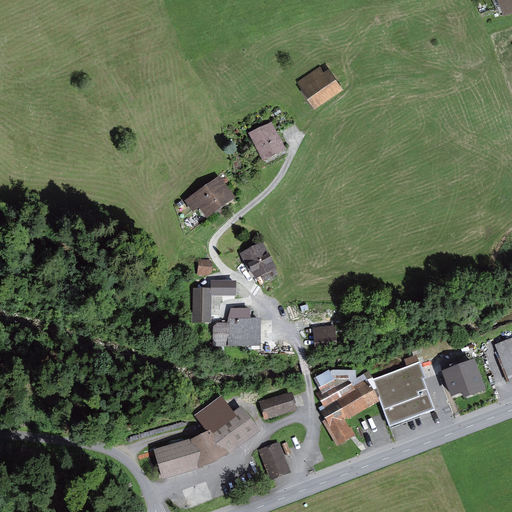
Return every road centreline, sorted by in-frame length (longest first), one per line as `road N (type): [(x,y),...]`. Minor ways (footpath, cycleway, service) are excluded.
road 1 (track): [(148,491),(216,470),(272,430),(313,414),(305,356),(212,245),(268,190),(294,147)]
road 2 (tertiary): [(243,511),(511,409)]
road 3 (unclassified): [(0,434),(108,449),(135,470),(153,511)]
